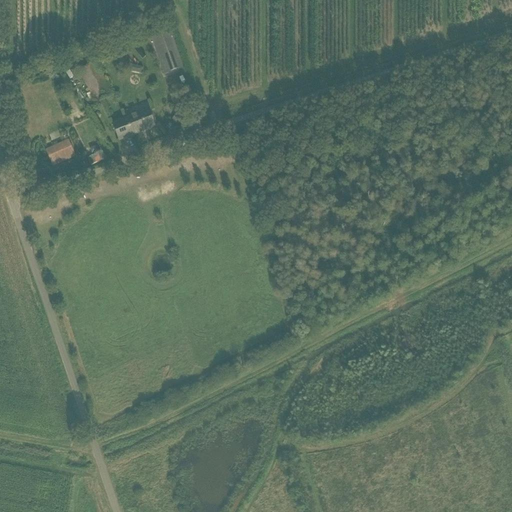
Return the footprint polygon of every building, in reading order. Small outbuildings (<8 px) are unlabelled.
[(164,76),(184,69),(170,30),(151,37),(164,76)] [(114,94),(95,62),(78,72),(97,104),(114,94)] [(133,66),(132,72),(141,74),(142,67),(133,66)] [(120,141),(155,126),(149,110),(113,125),(120,141)] [(177,115),(172,121),(177,125),(182,118),(177,115)] [(76,158),(69,141),(47,150),(55,167),(76,158)] [(96,164),(106,159),(101,149),(91,154),(96,164)]
